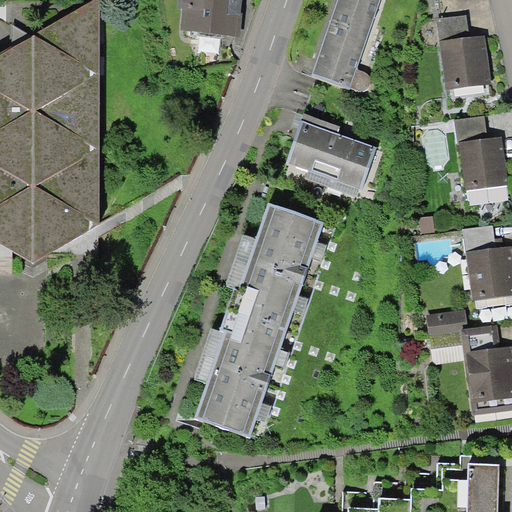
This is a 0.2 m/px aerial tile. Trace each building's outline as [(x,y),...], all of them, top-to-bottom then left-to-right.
[(100,223),(99,0),(93,0),(0,52),(0,245),(32,263),(100,223)] [(244,0),(178,0),(177,8),(183,9),(181,30),(240,37),(244,2),(244,0)] [(380,0),(337,0),(330,21),(311,76),(350,89),(380,0)] [(436,19),(439,41),(469,37),(467,15),(436,19)] [(469,37),(439,41),(446,89),(491,83),(488,59),(485,35),(469,37)] [(340,127),(304,113),(286,162),(361,189),(376,147),(338,133),(340,127)] [(457,144),(460,144),(460,142),(487,139),(485,116),(455,119),(457,144)] [(487,139),(460,142),(460,144),(466,190),(509,185),(505,159),(503,136),(487,139)] [(325,221),(268,202),(256,239),(238,290),(234,289),(231,299),(228,308),(288,328),(325,221)] [(464,252),(466,251),(496,248),(493,225),(462,229),(464,252)] [(238,290),(256,239),(244,234),(225,286),(234,289),(238,290)] [(496,248),(466,251),(472,300),(511,295),(511,249),(511,246),(496,248)] [(250,438),(288,328),(228,308),(224,318),(221,328),(226,330),(207,384),(195,418),(250,438)] [(466,309),(426,315),(429,334),(461,330),(468,329),(466,309)] [(463,345),(464,353),(500,348),(497,325),(468,329),(461,330),(463,345)] [(207,384),(226,330),(221,328),(220,332),(211,328),(193,379),(207,384)] [(461,330),(429,334),(431,349),(463,345),(461,330)] [(500,348),(464,353),(472,415),(511,409),(511,349),(511,347),(500,348)] [(497,511),(499,465),(468,464),(468,475),(468,479),(443,478),(442,490),(414,489),(413,499),(379,498),(378,503),(378,508),(348,507),(347,511),(497,511)]
